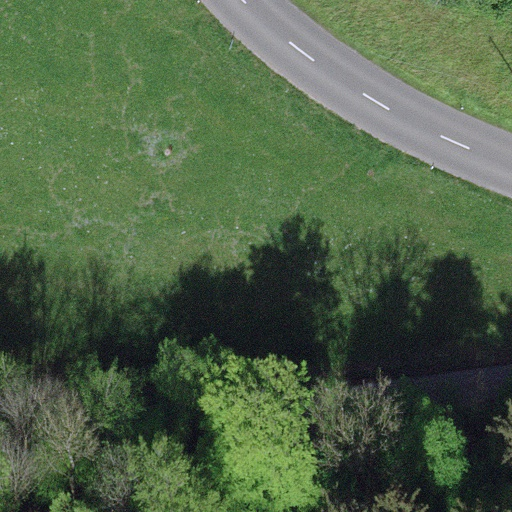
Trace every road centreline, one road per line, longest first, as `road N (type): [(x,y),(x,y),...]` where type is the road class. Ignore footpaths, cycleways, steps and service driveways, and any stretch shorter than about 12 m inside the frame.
road 1 (secondary): [(511,167),(370,103),(299,57),(235,0)]
road 2 (track): [(292,408),(0,434)]
road 3 (track): [(511,376),(292,408)]
